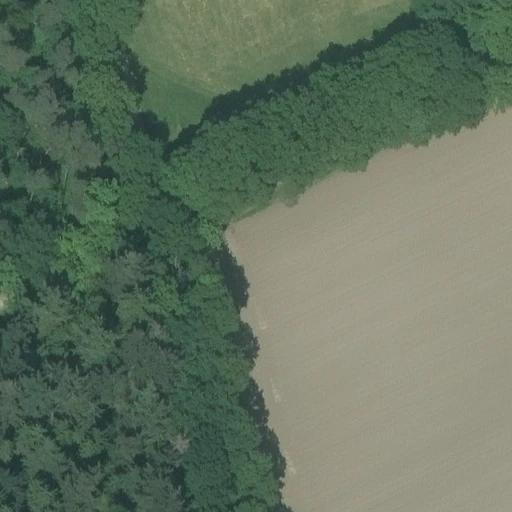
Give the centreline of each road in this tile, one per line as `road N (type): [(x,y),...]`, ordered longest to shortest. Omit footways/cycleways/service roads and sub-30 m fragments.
road 1 (unclassified): [(511,63),(202,214)]
road 2 (track): [(0,311),(161,236)]
